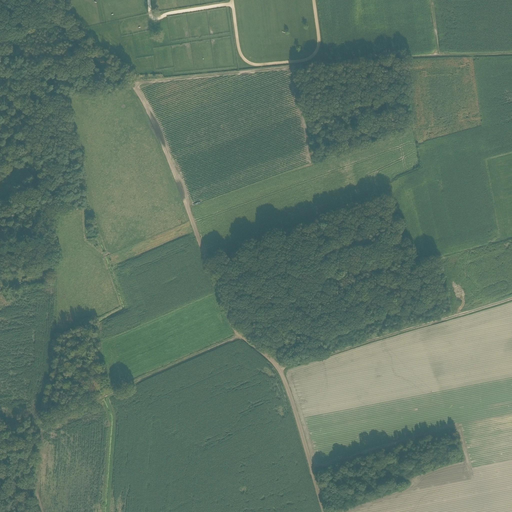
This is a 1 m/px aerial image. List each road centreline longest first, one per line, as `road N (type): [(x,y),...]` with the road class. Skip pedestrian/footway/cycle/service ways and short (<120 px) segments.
road 1 (track): [(129,83),(511,51)]
road 2 (track): [(129,83),(235,324),(280,368)]
road 3 (track): [(511,296),(280,368)]
road 4 (track): [(0,81),(27,121),(50,234),(50,283)]
road 5 (track): [(280,368),(327,511)]
